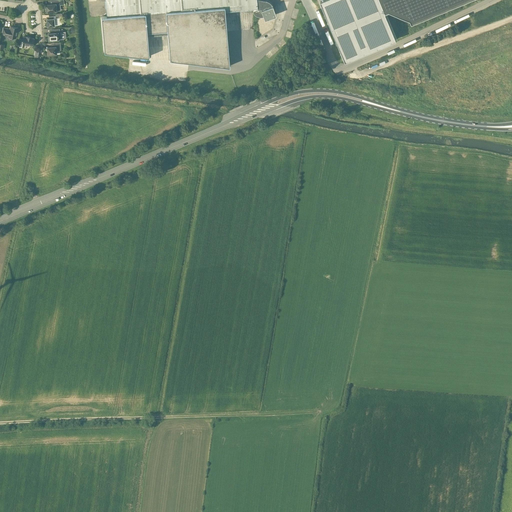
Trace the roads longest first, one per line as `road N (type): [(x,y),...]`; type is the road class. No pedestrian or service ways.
road 1 (unclassified): [(495,0),(343,69),(331,61),(305,0)]
road 2 (primary): [(400,111),(313,90),(207,132)]
road 3 (primary): [(207,132),(305,97),(400,111)]
road 4 (primary): [(0,223),(118,169)]
road 5 (primary): [(118,169),(0,215)]
